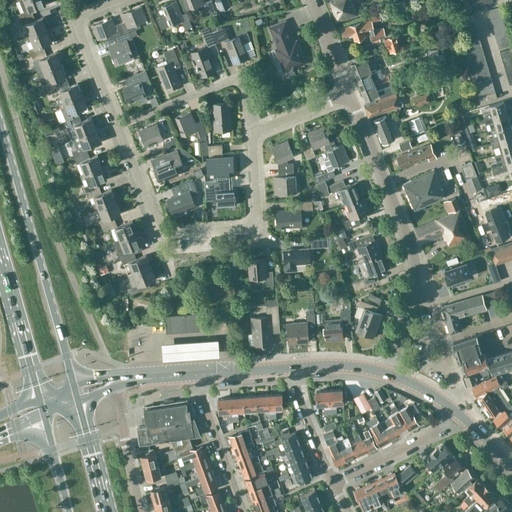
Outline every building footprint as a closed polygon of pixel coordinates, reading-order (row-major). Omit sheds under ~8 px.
[(18,14),(20,20),(33,15),(31,9),(46,3),(45,0),(19,0),(24,12),(18,14)] [(176,0),(162,6),(157,8),(160,16),(156,17),(160,28),(182,20),(185,28),(192,26),(186,12),(180,14),(175,1),(176,1),(176,0)] [(212,0),(208,0),(203,2),(201,0),(181,0),(185,9),(198,4),(201,10),(208,7),(211,14),(217,11),(212,0)] [(219,7),(220,10),(228,7),(224,0),(218,0),(216,1),(219,7)] [(326,0),(335,23),(357,14),(351,0),(326,0)] [(481,8),(481,4),(480,0),(472,0),(472,11),(481,8)] [(120,23),(124,33),(135,29),(140,27),(138,20),(146,17),(141,5),(122,13),(126,21),(120,23)] [(489,15),(501,11),(499,6),(488,9),(489,15)] [(489,15),(491,20),(503,17),(501,11),(489,15)] [(247,13),(238,17),(241,24),(250,19),(247,13)] [(370,18),(341,28),(344,36),(349,34),(350,36),(353,35),(355,39),(365,35),(364,31),(369,29),(370,32),(373,42),(379,40),(379,38),(385,36),(383,28),(374,31),(373,29),(374,28),(372,23),(380,20),(378,14),(370,17),(370,18)] [(460,18),(461,24),(474,20),(472,14),(460,18)] [(25,32),(27,37),(48,28),(46,24),(47,24),(48,22),(46,17),(44,17),(43,17),(35,20),(33,15),(20,20),(22,25),(26,24),(28,30),(25,32)] [(114,37),(124,33),(120,23),(114,25),(111,17),(92,25),(97,37),(105,34),(107,40),(114,37)] [(503,17),(491,20),(493,26),(504,22),(503,17)] [(286,20),(269,26),(277,47),(275,48),(283,67),(291,63),(293,68),(294,67),(294,66),(300,63),(301,62),(302,62),(303,61),(304,60),(304,58),(303,57),(298,45),(296,46),(286,20)] [(474,20),(461,24),(462,30),(476,26),(474,20)] [(493,26),(494,31),(506,28),(504,22),(493,26)] [(216,23),(209,25),(212,32),(219,30),(216,23)] [(216,43),(215,42),(212,32),(209,26),(201,29),(208,46),(216,43)] [(478,32),(476,26),(462,30),(463,36),(478,32)] [(212,32),(215,42),(225,38),(234,63),(235,63),(236,64),(244,61),(243,60),(249,57),(241,35),(230,39),(225,27),(219,30),(212,32)] [(49,33),(48,28),(27,37),(28,40),(30,41),(32,40),(35,47),(29,50),(31,55),(44,50),(42,44),(52,40),(54,39),(54,38),(52,33),(51,32),(49,33)] [(494,31),(496,37),(507,33),(506,28),(494,31)] [(130,31),(124,33),(127,40),(132,38),(132,36),(130,31)] [(479,38),(478,32),(463,36),(464,42),(479,38)] [(127,40),(124,33),(114,37),(116,43),(108,46),(116,64),(134,57),(127,40)] [(497,42),(509,39),(507,33),(496,37),(497,42)] [(389,52),(400,49),(396,36),(385,39),(389,52)] [(481,44),(479,38),(464,42),(465,49),(481,44)] [(511,44),(509,39),(497,42),(499,48),(511,44)] [(483,50),(481,44),(465,49),(466,55),(483,50)] [(201,76),(216,71),(206,46),(191,52),(201,76)] [(501,56),(511,53),(511,48),(511,47),(500,51),(501,56)] [(167,90),(181,84),(174,68),(180,66),(173,48),(165,51),(169,62),(157,66),(160,75),(161,75),(167,90)] [(47,55),(44,50),(31,55),(33,61),(39,59),(42,65),(36,67),(38,72),(61,63),(59,58),(61,58),(62,56),(60,51),(58,51),(57,51),(47,55)] [(485,55),(483,50),(466,55),(467,61),(485,55)] [(511,59),(511,53),(501,56),(503,62),(511,59)] [(486,61),(485,55),(467,61),(468,67),(486,61)] [(351,65),(356,77),(370,71),(365,59),(351,65)] [(511,59),(503,62),(505,67),(511,65),(511,59)] [(488,67),(486,61),(468,67),(469,73),(488,67)] [(45,83),(47,88),(60,83),(58,78),(66,75),(61,63),(38,72),(40,77),(46,75),(48,82),(45,83)] [(490,73),(488,67),(469,73),(470,79),(490,73)] [(370,72),(370,71),(356,77),(360,89),(375,83),(374,81),(378,79),(384,77),(381,69),(376,71),(376,69),(370,72)] [(142,82),(149,79),(146,70),(129,77),(132,84),(123,87),(129,102),(139,98),(145,95),(147,95),(142,82)] [(492,79),(490,73),(470,79),(471,85),(492,79)] [(493,85),(492,79),(471,85),(472,91),(493,85)] [(62,89),(60,83),(47,88),(50,94),(60,90),(63,96),(57,99),(59,104),(83,94),(78,83),(62,89)] [(378,91),(375,83),(360,89),(365,101),(379,95),(380,98),(393,92),(391,85),(378,91)] [(495,91),(493,85),(472,91),(473,98),(478,96),(495,91)] [(495,91),(478,96),(480,103),(497,98),(495,91)] [(396,93),(364,104),(368,116),(403,105),(402,101),(399,102),(396,93)] [(416,105),(430,101),(428,93),(414,97),(416,105)] [(87,106),(83,94),(59,104),(66,121),(79,115),(77,110),(87,106)] [(482,114),(484,119),(507,112),(504,100),(489,104),(491,111),(482,114)] [(215,129),(232,128),(230,102),(214,103),(215,129)] [(459,117),(465,115),(463,108),(457,110),(459,117)] [(191,110),(176,116),(181,130),(180,130),(182,135),(194,130),(195,132),(196,134),(198,137),(198,139),(198,140),(199,154),(209,154),(209,144),(208,139),(207,139),(207,135),(206,134),(207,134),(202,120),(196,122),(191,110)] [(489,124),(491,130),(511,124),(507,112),(484,119),(486,125),(489,124)] [(81,121),(79,115),(66,121),(73,138),(96,129),(91,117),(81,121)] [(383,142),(395,138),(386,115),(374,120),(383,142)] [(422,116),(408,121),(413,134),(427,129),(422,116)] [(146,145),(163,138),(157,124),(140,130),(146,145)] [(490,138),(491,143),(511,136),(511,127),(511,124),(491,130),(493,137),(490,138)] [(323,143),(325,146),(335,142),(333,138),(329,140),(323,125),(308,131),(314,146),(323,143)] [(50,127),(43,130),(45,136),(53,133),(50,127)] [(73,152),(75,157),(88,152),(86,146),(101,140),(96,129),(73,138),(75,142),(80,140),(83,147),(73,152)] [(458,143),(464,140),(462,133),(455,136),(458,143)] [(499,146),(501,153),(511,149),(511,136),(491,143),(493,148),(499,146)] [(165,150),(178,145),(175,138),(163,143),(165,150)] [(278,158),(279,169),(293,168),(293,162),(285,162),(283,159),(293,155),(287,140),(273,146),(278,158)] [(409,140),(399,144),(401,150),(412,146),(409,140)] [(328,150),(331,158),(325,160),(330,171),(314,177),(317,183),(325,180),(335,176),(333,170),(335,169),(333,165),(334,165),(349,159),(342,144),(336,147),(335,142),(325,146),(327,151),(328,150)] [(222,143),(209,144),(209,154),(223,152),(222,143)] [(430,143),(425,145),(397,156),(401,167),(429,156),(430,160),(436,158),(430,143)] [(303,148),(305,154),(307,159),(315,155),(313,150),(311,145),(303,148)] [(180,147),(184,158),(191,155),(180,147)] [(177,148),(162,155),(165,161),(153,166),(159,180),(178,172),(176,167),(184,164),(177,148)] [(511,162),(511,149),(501,153),(502,158),(501,160),(497,162),(498,167),(511,162)] [(81,162),(85,173),(102,166),(98,154),(90,157),(88,152),(75,157),(77,163),(81,162)] [(56,164),(64,161),(61,156),(54,159),(56,164)] [(233,156),(207,158),(208,173),(215,173),(215,180),(230,179),(229,172),(234,172),(233,156)] [(471,161),(461,165),(466,179),(477,174),(471,161)] [(511,162),(498,167),(492,169),(494,174),(509,170),(511,177),(511,176),(511,162)] [(84,187),(86,192),(99,187),(97,182),(107,178),(108,177),(109,176),(107,171),(105,170),(104,171),(102,166),(85,173),(80,175),(82,180),(87,178),(90,185),(84,187)] [(201,167),(194,170),(196,177),(204,174),(201,167)] [(294,174),(293,168),(279,169),(279,176),(274,176),(275,192),(284,192),(284,196),(291,195),(291,191),(296,191),(295,174),(294,174)] [(435,170),(432,171),(403,183),(414,209),(444,196),(441,188),(442,187),(435,170)] [(477,174),(466,179),(471,192),(482,187),(477,174)] [(174,195),(167,198),(175,217),(182,214),(181,211),(195,205),(191,196),(198,193),(193,178),(171,187),(174,195)] [(215,180),(204,181),(206,200),(206,198),(215,197),(216,205),(236,204),(235,188),(230,189),(230,179),(215,180)] [(339,189),(345,204),(363,196),(357,182),(346,186),(344,179),(330,185),(333,192),(339,189)] [(325,180),(317,183),(323,196),(329,194),(327,187),(328,186),(325,180)] [(499,182),(485,188),(489,196),(502,191),(499,182)] [(94,197),(99,207),(116,200),(111,189),(101,193),(99,187),(86,192),(88,199),(94,197)] [(369,211),(363,196),(345,204),(351,218),(344,221),(347,228),(361,223),(358,216),(369,211)] [(455,196),(448,199),(452,210),(460,207),(455,196)] [(100,220),(102,226),(115,221),(113,215),(120,212),(116,200),(99,207),(103,219),(100,220)] [(301,210),(313,209),(313,204),(312,200),(294,201),(295,210),(277,211),(278,227),(302,225),(301,210)] [(321,200),(312,200),(313,204),(319,204),(320,209),(323,208),(321,200)] [(497,207),(485,212),(497,241),(509,237),(497,207)] [(460,211),(414,229),(420,244),(445,234),(450,247),(471,238),(460,211)] [(117,226),(115,221),(102,226),(104,231),(115,227),(120,239),(137,232),(132,220),(117,226)] [(347,236),(344,229),(330,234),(331,238),(333,241),(343,237),(347,236)] [(142,243),(137,232),(120,239),(124,250),(118,253),(121,258),(134,253),(131,247),(142,243)] [(357,247),(363,261),(382,253),(376,239),(364,243),(362,236),(348,242),(351,249),(357,247)] [(343,237),(333,241),(332,241),(336,250),(347,246),(343,237)] [(94,238),(87,240),(90,250),(97,247),(94,238)] [(313,246),(328,245),(328,238),(327,238),(312,239),(313,246)] [(508,246),(502,248),(506,259),(511,257),(508,246)] [(296,270),(296,263),(311,262),(310,248),(284,249),(285,264),(286,264),(286,270),(296,270)] [(500,261),(506,259),(502,248),(496,250),(500,261)] [(494,262),(500,261),(496,250),(491,251),(494,262)] [(136,259),(134,253),(121,258),(123,264),(129,262),(133,273),(151,266),(146,255),(136,259)] [(369,275),(362,278),(365,285),(379,279),(376,272),(388,268),(382,253),(363,261),(369,275)] [(266,285),(274,284),(273,270),(265,271),(265,258),(249,259),(250,278),(266,277),(266,285)] [(470,275),(466,261),(444,269),(446,273),(444,274),(445,275),(447,281),(448,283),(449,282),(451,281),(452,286),(465,282),(463,277),(470,275)] [(107,265),(98,268),(100,274),(109,271),(107,265)] [(155,278),(151,266),(133,273),(138,284),(128,288),(130,294),(150,286),(148,281),(155,278)] [(490,270),(494,282),(501,279),(497,268),(490,270)] [(511,273),(500,276),(502,283),(511,280),(511,273)] [(355,290),(365,285),(362,278),(352,282),(355,290)] [(495,291),(443,306),(442,306),(450,333),(462,330),(458,316),(487,308),(487,306),(499,303),(495,291)] [(279,323),(278,304),(277,297),(258,299),(259,305),(266,304),(266,305),(267,316),(252,317),(254,346),(273,344),(271,324),(279,323)] [(376,311),(379,306),(361,299),(358,306),(364,308),(356,330),(374,336),(382,313),(376,311)] [(325,321),(325,328),(323,328),(324,334),(326,334),(326,340),(343,339),(342,327),(351,327),(350,302),(343,302),(343,310),(341,311),(341,320),(325,321)] [(165,311),(165,312),(167,332),(200,330),(198,309),(165,311)] [(308,333),(317,332),(315,312),(306,313),(307,322),(288,323),(289,343),(309,341),(308,333)] [(453,343),(456,353),(480,345),(478,338),(483,337),(482,334),(453,343)] [(219,337),(161,342),(163,358),(221,353),(219,337)] [(480,345),(456,353),(459,362),(463,361),(483,354),(480,345)] [(511,360),(509,351),(498,354),(504,370),(511,367),(511,360)] [(485,353),(483,354),(463,361),(464,365),(464,367),(465,367),(467,373),(467,372),(488,365),(489,366),(490,365),(489,360),(487,360),(485,353)] [(493,374),(504,370),(498,354),(488,358),(489,360),(490,365),(493,374)] [(486,368),(477,372),(481,381),(472,384),(476,394),(500,384),(501,387),(511,382),(511,368),(490,378),(486,368)] [(481,381),(477,372),(476,371),(463,376),(466,386),(472,384),(481,381)] [(381,387),(375,390),(381,401),(387,398),(381,387)] [(478,398),(484,407),(505,392),(501,387),(498,389),(496,387),(491,390),(490,389),(478,398)] [(337,413),(336,404),(343,403),(342,389),(329,390),(331,414),(337,413)] [(325,414),(331,414),(329,390),(316,391),(317,405),(324,405),(325,414)] [(510,399),(505,392),(484,407),(490,416),(502,407),(504,410),(511,405),(508,400),(510,399)] [(363,393),(354,398),(361,412),(370,407),(363,393)] [(281,394),(268,395),(269,409),(276,408),(282,408),(281,394)] [(268,395),(256,396),(257,410),(264,409),(269,409),(268,395)] [(257,412),(257,410),(256,396),(243,397),(244,410),(251,410),(251,413),(257,412)] [(231,411),(230,397),(217,398),(218,412),(226,412),(231,411)] [(231,411),(238,411),(244,410),(243,397),(230,397),(231,411)] [(373,411),(380,407),(374,397),(368,400),(373,411)] [(140,443),(171,439),(189,436),(200,434),(187,399),(173,401),(173,398),(164,400),(164,403),(145,406),(147,425),(138,426),(137,427),(140,443)] [(398,411),(409,430),(419,425),(408,405),(398,411)] [(511,409),(511,405),(493,420),(500,427),(511,417),(508,413),(511,409)] [(395,415),(390,418),(400,435),(409,430),(398,411),(395,406),(391,408),(395,415)] [(378,419),(379,421),(390,441),(400,435),(390,418),(383,421),(381,417),(378,419)] [(511,418),(502,427),(506,432),(508,435),(508,434),(509,435),(511,432),(511,418)] [(279,430),(289,426),(287,421),(277,424),(279,430)] [(334,421),(324,425),(326,430),(335,426),(334,421)] [(380,446),(390,441),(379,421),(369,426),(380,446)] [(229,436),(233,446),(252,439),(251,435),(251,434),(249,428),(229,436)] [(366,438),(361,440),(367,452),(376,447),(368,429),(364,431),(366,438)] [(283,441),(285,448),(299,443),(295,431),(275,439),(277,444),(283,441)] [(273,434),(261,439),(264,445),(276,441),(273,434)] [(367,452),(361,440),(358,434),(354,436),(357,442),(352,445),(357,456),(367,452)] [(174,448),(176,453),(179,452),(193,446),(189,436),(171,439),(174,448)] [(233,446),(237,456),(249,452),(247,447),(254,445),(252,439),(233,446)] [(343,463),(347,461),(341,449),(339,443),(337,439),(327,444),(337,465),(339,465),(340,465),(343,464),(343,463)] [(347,461),(357,456),(352,445),(346,447),(343,441),(339,443),(341,449),(347,461)] [(299,443),(285,448),(289,459),(304,454),(299,443)] [(431,453),(425,458),(435,470),(453,454),(443,443),(437,448),(436,447),(431,452),(431,453)] [(191,458),(192,461),(206,456),(202,445),(181,453),(184,460),(191,458)] [(168,460),(177,457),(176,453),(174,448),(165,452),(168,460)] [(144,467),(158,464),(163,462),(160,450),(141,455),(144,467)] [(240,466),(259,459),(260,459),(257,454),(251,456),(249,452),(237,456),(240,466)] [(308,465),(304,454),(289,459),(294,471),(308,465)] [(196,466),(197,471),(210,466),(206,456),(192,461),(186,464),(188,469),(196,466)] [(448,483),(448,482),(452,478),(451,477),(461,468),(458,465),(460,461),(457,457),(455,459),(454,457),(442,467),(443,468),(440,470),(444,475),(433,484),(439,491),(448,483)] [(261,464),(259,459),(240,466),(244,477),(264,470),(261,463),(261,464)] [(158,464),(144,467),(147,479),(161,476),(158,464)] [(308,465),(294,471),(290,472),(295,484),(312,477),(308,465)] [(410,465),(399,475),(405,482),(417,472),(410,465)] [(195,483),(201,481),(214,476),(210,466),(197,471),(199,475),(193,478),(195,483)] [(458,491),(459,492),(476,477),(475,477),(476,474),(473,469),(469,470),(467,468),(451,482),(454,487),(454,488),(457,491),(458,491)] [(166,480),(178,477),(176,471),(165,474),(166,480)] [(388,475),(384,476),(389,489),(392,495),(397,493),(402,491),(394,472),(392,473),(391,472),(388,474),(388,475)] [(245,480),(249,490),(261,486),(260,481),(266,478),(264,473),(245,480)] [(151,489),(154,501),(168,497),(167,492),(172,490),(171,485),(185,481),(184,475),(178,477),(166,480),(167,485),(151,489)] [(214,476),(201,481),(203,486),(196,488),(198,494),(218,486),(214,476)] [(389,489),(384,476),(382,477),(381,477),(378,478),(378,479),(374,481),(379,493),(385,491),(387,497),(392,495),(389,489)] [(487,487),(477,477),(466,488),(471,493),(464,499),(469,504),(487,487)] [(366,485),(364,486),(373,505),(382,500),(379,493),(374,481),(370,483),(369,482),(366,483),(366,485)] [(269,483),(261,486),(249,490),(253,500),(269,494),(272,493),(269,483)] [(373,505),(364,486),(361,487),(359,487),(356,488),(356,489),(354,490),(362,509),(363,509),(373,505)] [(469,504),(473,509),(480,502),(484,507),(496,496),(487,487),(469,504)] [(210,504),(223,500),(219,489),(199,497),(201,502),(208,499),(210,504)] [(301,495),(306,506),(320,500),(315,489),(301,495)] [(269,494),(253,500),(256,510),(273,504),(276,503),(274,497),(270,499),(269,494)] [(500,496),(482,511),(506,511),(511,508),(509,505),(509,503),(504,498),(502,498),(500,496)] [(168,497),(154,501),(156,511),(158,511),(171,509),(168,497)] [(223,500),(210,504),(203,507),(205,511),(212,509),(212,511),(221,511),(226,510),(223,500)] [(320,500),(306,506),(308,511),(322,511),(324,511),(320,500)]
